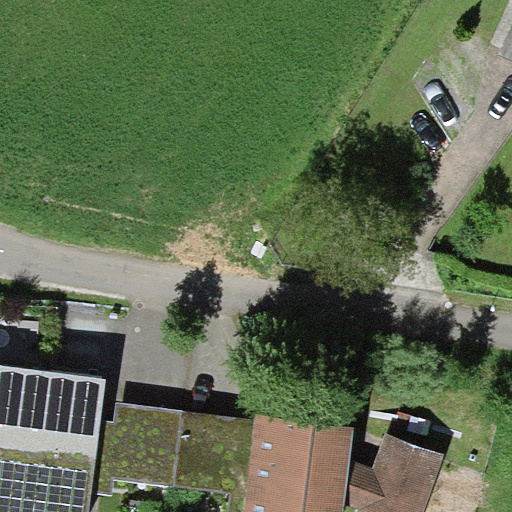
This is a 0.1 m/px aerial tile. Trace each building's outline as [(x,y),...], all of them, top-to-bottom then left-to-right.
[(511,29),(500,58),(511,63),(511,29)] [(0,371),(0,443),(98,457),(99,440),(102,423),(107,386),(0,371)] [(186,415),(118,406),(115,424),(109,481),(116,482),(176,490),(186,415)] [(245,511),(257,424),(186,415),(176,490),(231,497),(228,511),(245,511)] [(271,423),(258,421),(257,424),(245,511),(344,511),(345,508),(351,465),(355,435),(271,423)] [(109,481),(115,424),(102,423),(99,440),(98,457),(96,474),(93,497),(114,499),(116,482),(109,481)] [(373,472),(351,465),(345,508),(355,511),(425,511),(446,459),(386,437),(373,472)] [(98,457),(0,443),(0,511),(90,511),(93,497),(96,474),(98,457)]
